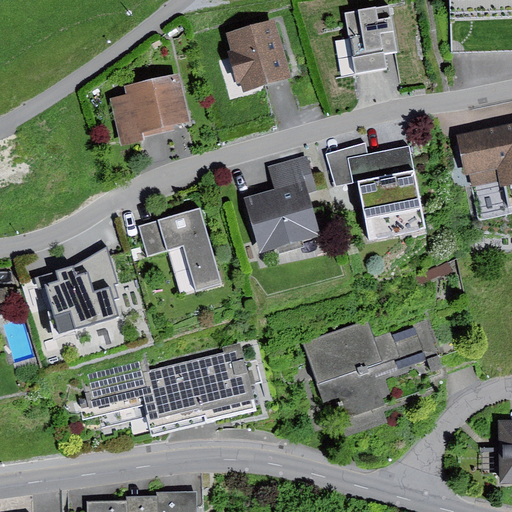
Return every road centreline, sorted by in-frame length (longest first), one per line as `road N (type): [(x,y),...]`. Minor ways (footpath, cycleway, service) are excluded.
road 1 (residential): [(0,248),(47,242),(148,182),(388,113),(511,94)]
road 2 (residential): [(402,500),(277,469),(185,464),(0,492)]
road 3 (residential): [(0,125),(185,0)]
road 4 (residential): [(402,500),(450,422),(511,391)]
